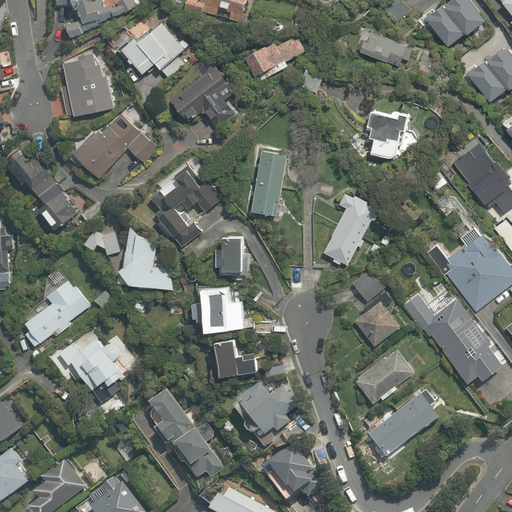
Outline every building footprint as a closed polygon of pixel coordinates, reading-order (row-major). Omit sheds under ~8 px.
[(74,0),(82,19),(64,26),(70,42),(136,14),(130,0),(126,0),(107,8),(103,0),(74,0)] [(187,0),(186,8),(243,23),(248,0),(187,0)] [(450,52),(486,25),(466,0),(449,0),(425,18),(450,52)] [(511,0),(501,0),(511,14),(511,19),(509,22),(511,25),(511,0)] [(134,38),(120,49),(143,77),(157,65),(163,72),(169,79),(186,65),(180,58),(190,49),(184,42),(166,20),(171,16),(159,2),(154,6),(127,29),(134,38)] [(302,31),(245,56),(255,79),(264,75),(265,79),(291,68),(289,64),(312,54),(302,31)] [(402,58),(407,60),(412,47),(374,33),(371,41),(363,38),(358,51),(399,67),(402,58)] [(80,61),(57,66),(68,119),(115,108),(103,56),(95,58),(93,52),(79,55),(80,61)] [(218,66),(172,102),(190,126),(207,114),(217,127),(237,112),(227,99),(237,91),(218,66)] [(511,114),(501,100),(492,107),(503,122),(511,115),(511,114)] [(118,109),(73,155),(98,179),(127,150),(141,163),(156,148),(143,134),(118,109)] [(400,118),(372,111),(368,127),(374,129),(371,138),(375,139),(371,156),(397,162),(405,131),(408,132),(412,115),(401,112),(400,118)] [(287,154),(264,150),(258,181),(252,212),(275,217),(287,154)] [(45,205),(41,209),(57,229),(81,211),(38,155),(28,162),(22,154),(7,165),(24,187),(28,183),(45,205)] [(167,195),(162,189),(152,198),(162,210),(155,215),(182,248),(204,230),(195,219),(190,224),(178,210),(186,203),(191,210),(199,203),(207,212),(222,200),(207,181),(203,185),(189,167),(174,180),(179,186),(167,195)] [(343,262),(347,265),(357,248),(360,250),(367,238),(363,236),(372,220),(376,223),(384,210),(379,207),(356,194),(354,197),(347,193),(340,205),(347,209),(323,252),(335,258),(333,262),(341,266),(343,262)] [(0,292),(12,291),(0,218),(0,217),(0,292)] [(124,252),(120,231),(105,219),(87,244),(96,250),(99,245),(106,250),(107,255),(124,252)] [(127,269),(123,269),(122,272),(131,285),(175,290),(179,257),(158,254),(161,226),(131,222),(127,269)] [(449,257),(439,244),(430,251),(478,313),(496,299),(500,304),(511,294),(511,265),(511,266),(478,223),(460,237),(466,244),(449,257)] [(243,240),(227,239),(224,271),(241,272),(243,240)] [(60,261),(69,271),(76,265),(67,255),(60,261)] [(369,271),(353,284),(367,301),(383,288),(369,271)] [(55,332),(58,336),(72,325),(70,322),(90,306),(69,280),(48,296),(53,302),(27,324),(32,330),(26,334),(37,347),(55,332)] [(212,327),(212,330),(232,329),(232,320),(250,320),(250,307),(229,308),(229,290),(201,289),(201,304),(194,304),(195,322),(204,322),(204,327),(212,327)] [(438,315),(421,294),(405,307),(468,385),(477,377),(482,383),(504,366),(499,360),(505,355),(459,298),(438,315)] [(383,301),(355,322),(374,346),(401,325),(383,301)] [(115,381),(125,374),(114,359),(125,352),(115,339),(107,345),(101,338),(90,346),(84,338),(61,355),(70,367),(74,364),(103,403),(122,389),(115,381)] [(238,358),(235,340),(214,344),(219,379),(258,373),(255,355),(238,358)] [(399,391),(418,378),(398,349),(355,378),(375,408),(383,402),(396,393),(399,391)] [(270,396),(267,391),(256,399),(252,392),(240,401),(233,406),(247,425),(244,427),(251,437),(260,430),(265,437),(274,430),(277,434),(293,423),(290,419),(288,416),(302,406),(286,384),(270,396)] [(421,398),(369,435),(377,447),(372,451),(381,464),(387,460),(439,422),(430,410),(440,403),(431,391),(421,398)] [(173,446),(166,451),(173,460),(179,455),(199,480),(204,476),(208,481),(225,467),(169,393),(151,406),(154,410),(149,414),(159,428),(173,446)] [(0,445),(23,427),(2,401),(0,402),(0,445)] [(13,451),(0,461),(0,505),(0,506),(30,483),(28,480),(35,475),(23,459),(20,461),(13,451)] [(288,452),(263,470),(287,504),(304,492),(309,499),(318,493),(321,491),(303,465),(300,468),(288,452)] [(41,501),(28,511),(58,511),(85,489),(64,464),(44,481),(47,484),(35,494),(41,501)] [(85,501),(93,511),(148,511),(119,474),(85,501)] [(274,511),(226,485),(211,511),(274,511)]
